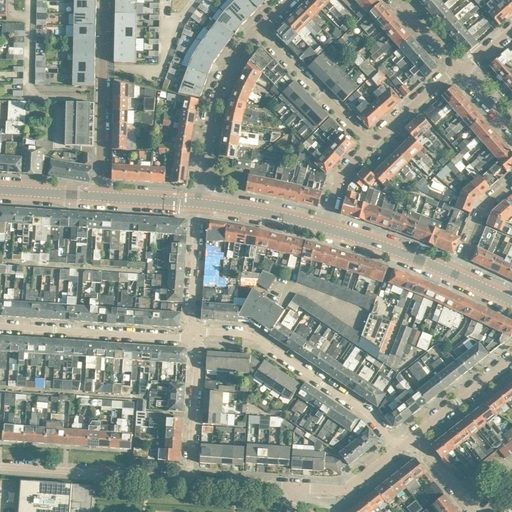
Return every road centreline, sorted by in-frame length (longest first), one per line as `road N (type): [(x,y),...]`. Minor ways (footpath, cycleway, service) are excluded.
road 1 (residential): [(193,334),(258,339),(369,414),(397,449)]
road 2 (residential): [(100,196),(104,0)]
road 3 (residential): [(0,326),(193,334)]
road 4 (residential): [(189,479),(0,466)]
road 5 (unclassified): [(198,202),(222,79),(258,30)]
road 6 (residential): [(370,145),(258,30)]
road 7 (residential): [(193,334),(189,479)]
road 8 (tertiary): [(455,274),(323,227)]
road 9 (residential): [(198,202),(193,334)]
road 10 (tertiary): [(323,227),(198,202)]
road 11 (residential): [(413,436),(511,358)]
